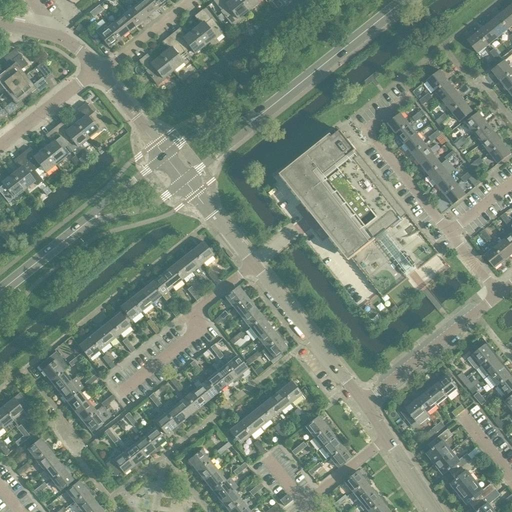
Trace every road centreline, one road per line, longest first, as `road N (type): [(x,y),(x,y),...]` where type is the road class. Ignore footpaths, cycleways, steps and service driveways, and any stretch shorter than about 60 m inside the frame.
road 1 (tertiary): [(184,180),(362,407)]
road 2 (residential): [(500,296),(367,131),(412,95)]
road 3 (secondary): [(263,112),(404,0)]
road 4 (tertiary): [(362,407),(500,296)]
road 5 (tertiary): [(362,407),(434,511)]
road 6 (residential): [(0,146),(100,73)]
